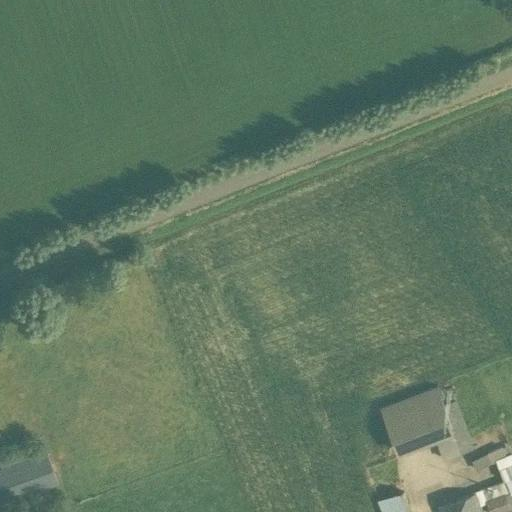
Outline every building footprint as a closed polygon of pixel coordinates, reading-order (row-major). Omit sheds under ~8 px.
[(437,384),(381,405),(399,453),(455,432),(437,384)] [(31,444),(0,455),(0,490),(4,501),(27,493),(31,504),(49,497),(45,486),(56,482),(44,451),(35,454),(31,444)] [(408,511),(400,490),(377,500),(381,511),(408,511)] [(483,511),(476,491),(437,506),(439,511),(483,511)] [(498,511),(511,507),(510,506),(505,492),(486,500),(487,502),(490,511),(498,511)]
